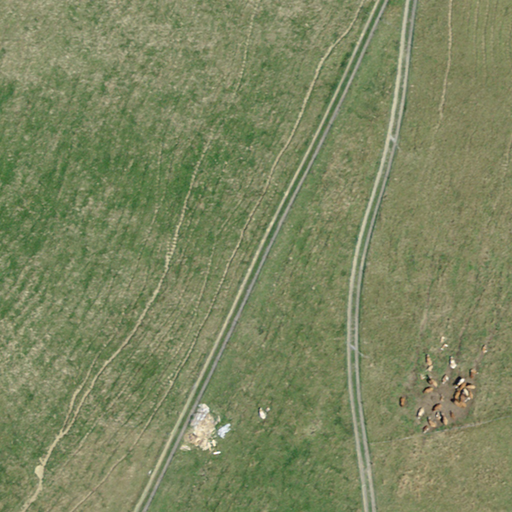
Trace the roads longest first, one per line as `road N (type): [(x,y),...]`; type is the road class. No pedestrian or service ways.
road 1 (track): [(141,511),(382,0)]
road 2 (track): [(370,511),(355,395),(354,292),(394,133),(413,0)]
